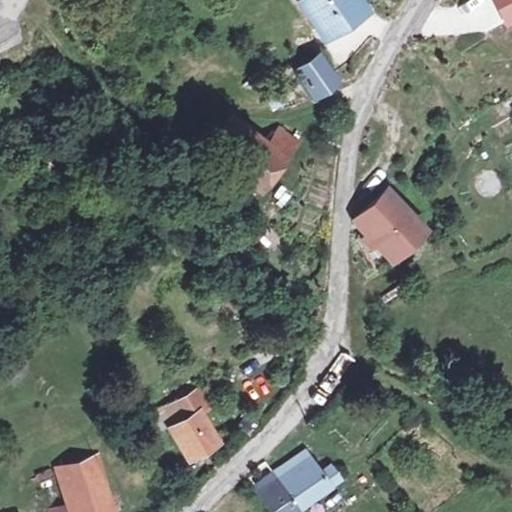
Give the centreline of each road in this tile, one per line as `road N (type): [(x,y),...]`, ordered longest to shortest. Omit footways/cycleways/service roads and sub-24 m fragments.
road 1 (track): [(511,469),(275,295),(11,0)]
road 2 (unclassified): [(184,511),(325,356),(352,105),(411,0)]
